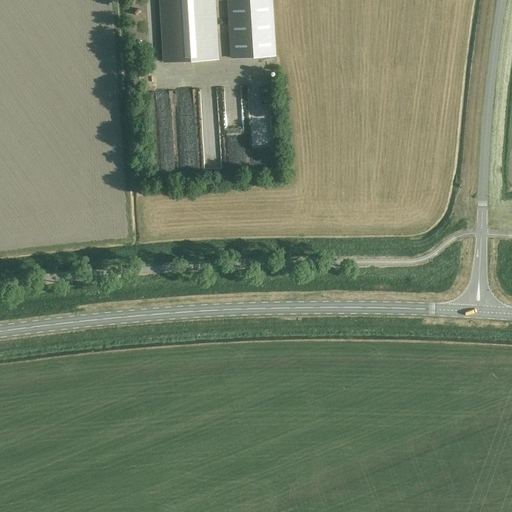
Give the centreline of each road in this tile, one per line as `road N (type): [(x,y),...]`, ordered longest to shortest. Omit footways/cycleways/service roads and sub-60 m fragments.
road 1 (secondary): [(0,332),(219,310),(475,312)]
road 2 (unclassified): [(475,312),(499,0)]
